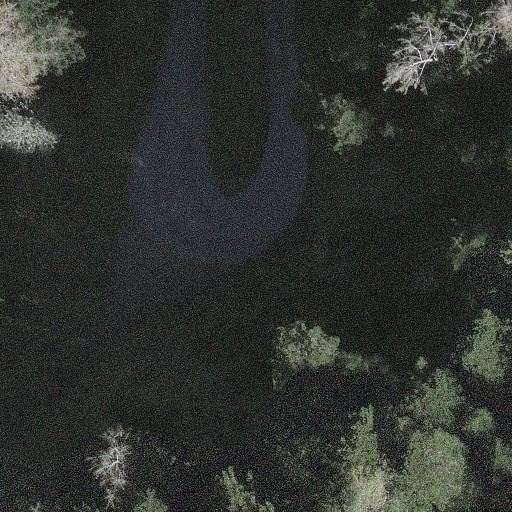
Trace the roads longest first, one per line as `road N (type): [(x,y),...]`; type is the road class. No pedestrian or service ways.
road 1 (unclassified): [(187,0),(178,146),(184,190),(199,215),(225,222),(254,213),(273,178),(276,0)]
road 2 (track): [(191,208),(127,292),(56,362),(0,444)]
